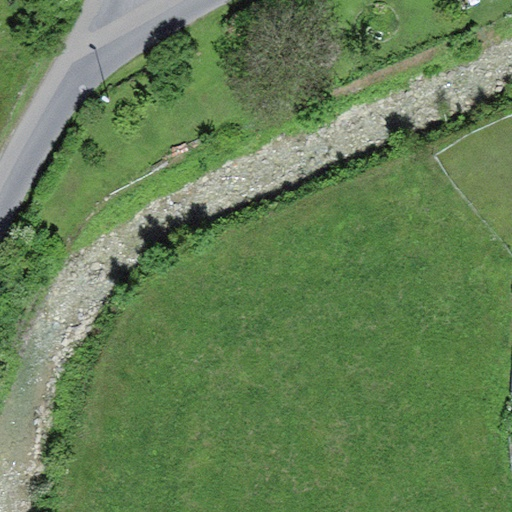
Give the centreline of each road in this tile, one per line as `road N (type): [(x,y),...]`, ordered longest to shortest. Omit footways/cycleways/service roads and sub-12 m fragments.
road 1 (residential): [(62,74),(188,0)]
road 2 (residential): [(0,198),(62,74)]
